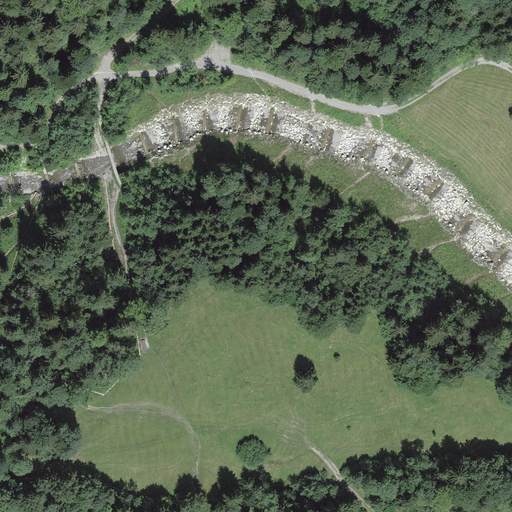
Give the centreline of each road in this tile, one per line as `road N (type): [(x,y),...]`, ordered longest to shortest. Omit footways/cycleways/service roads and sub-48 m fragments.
road 1 (track): [(105,74),(235,70),(375,111)]
road 2 (track): [(375,111),(402,106),(478,64),(511,70)]
